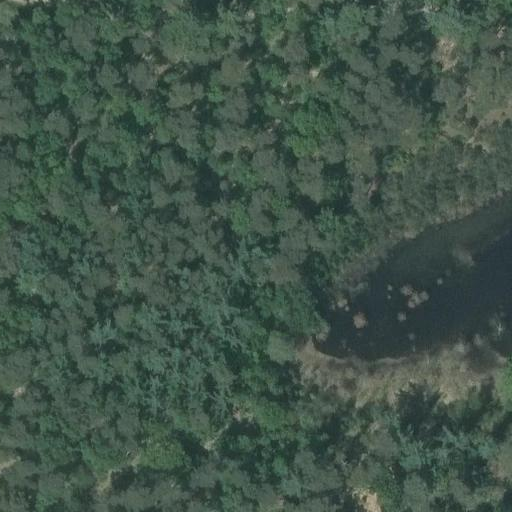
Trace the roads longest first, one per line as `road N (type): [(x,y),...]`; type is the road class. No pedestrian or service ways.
road 1 (track): [(265,511),(241,457),(236,365),(338,86),(378,12)]
road 2 (track): [(378,12),(119,19),(16,0)]
